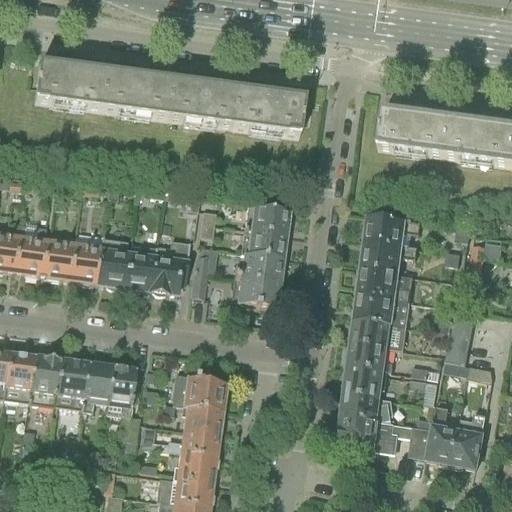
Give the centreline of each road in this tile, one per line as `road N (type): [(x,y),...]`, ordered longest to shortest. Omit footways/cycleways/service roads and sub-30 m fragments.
road 1 (unclassified): [(0,21),(346,72)]
road 2 (unclassified): [(304,372),(0,328)]
road 3 (unclassified): [(304,372),(346,72)]
road 4 (primary): [(179,0),(389,31)]
road 5 (unclassified): [(288,478),(439,511)]
road 6 (primary): [(389,31),(511,47)]
